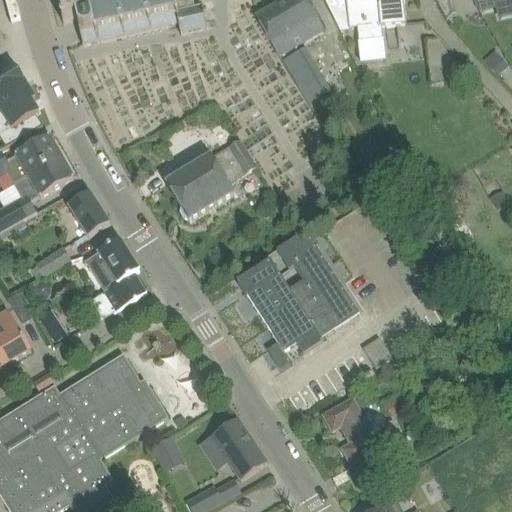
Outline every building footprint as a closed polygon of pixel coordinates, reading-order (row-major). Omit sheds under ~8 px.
[(179,26),(181,34),(207,28),(202,5),(192,8),(191,2),(192,2),(191,0),(57,0),(64,26),(78,23),(84,48),(179,26)] [(267,37),(279,58),(294,50),(288,40),(300,33),(305,43),(324,32),(312,11),(306,0),(291,0),(257,20),(267,37)] [(323,0),(341,35),(358,32),(359,45),(366,61),(385,59),(383,42),(381,30),(407,27),(404,0),(323,0)] [(427,44),(429,70),(431,87),(458,84),(456,67),(438,42),(427,44)] [(484,63),(499,79),(510,69),(495,53),(484,63)] [(297,55),(283,63),(309,106),(330,93),(315,64),(304,70),(297,55)] [(0,111),(3,115),(0,117),(0,138),(7,149),(32,134),(42,129),(29,106),(36,102),(15,67),(0,76),(0,111)] [(48,140),(15,160),(9,163),(3,153),(0,154),(0,179),(8,175),(15,188),(61,161),(48,140)] [(257,171),(240,143),(211,161),(210,160),(185,177),(168,187),(190,225),(207,214),(234,197),(228,189),(257,171)] [(370,171),(378,166),(380,158),(376,151),(367,148),(360,153),(358,162),(362,169),(370,171)] [(61,161),(15,188),(22,201),(0,214),(0,237),(38,217),(32,207),(41,202),(41,203),(74,183),(61,161)] [(511,206),(504,194),(490,201),(497,214),(511,206)] [(90,196),(74,207),(69,210),(89,241),(111,227),(90,196)] [(334,279),(311,243),(304,247),(299,239),(283,249),(267,260),(270,266),(239,286),(239,285),(238,285),(247,300),(248,299),(265,324),(334,279)] [(140,274),(120,243),(99,256),(99,257),(86,265),(104,295),(102,296),(103,297),(114,316),(147,295),(147,294),(146,295),(135,277),(140,274)] [(64,251),(36,268),(43,279),(44,282),(72,265),(64,251)] [(324,339),(338,329),(358,316),(334,279),(265,324),(286,357),(297,349),(304,360),(328,345),(324,339)] [(20,297),(9,303),(13,311),(24,305),(20,297)] [(32,354),(22,336),(8,313),(0,318),(0,327),(0,328),(6,338),(0,341),(0,355),(8,368),(32,354)] [(68,338),(52,313),(40,321),(57,346),(68,338)] [(379,359),(388,354),(384,347),(375,352),(379,359)] [(456,368),(460,354),(446,350),(443,364),(456,368)] [(375,352),(367,357),(371,364),(379,359),(375,352)] [(383,366),(392,361),(388,354),(379,359),(383,366)] [(113,483),(109,476),(101,463),(168,421),(150,392),(143,396),(139,389),(142,387),(124,359),(60,399),(64,406),(57,410),(48,395),(40,400),(0,425),(0,494),(11,511),(64,511),(70,509),(71,511),(73,511),(77,510),(78,511),(119,511),(105,489),(113,483)] [(379,359),(371,364),(374,371),(383,366),(379,359)] [(392,361),(383,366),(387,373),(396,368),(392,361)] [(378,378),(387,373),(383,366),(374,371),(378,378)] [(50,377),(38,384),(35,386),(40,395),(55,386),(50,377)] [(353,402),(342,409),(325,419),(333,434),(342,429),(352,447),(343,452),(352,467),(380,451),(391,472),(408,462),(414,459),(393,423),(372,435),(353,402)] [(179,431),(188,425),(184,419),(175,424),(179,431)] [(239,422),(238,423),(212,440),(241,484),(268,466),(239,422)] [(175,437),(154,446),(166,474),(187,465),(175,437)] [(190,511),(211,511),(224,505),(217,493),(215,490),(187,505),(190,511)] [(400,511),(395,503),(378,511),(400,511)]
